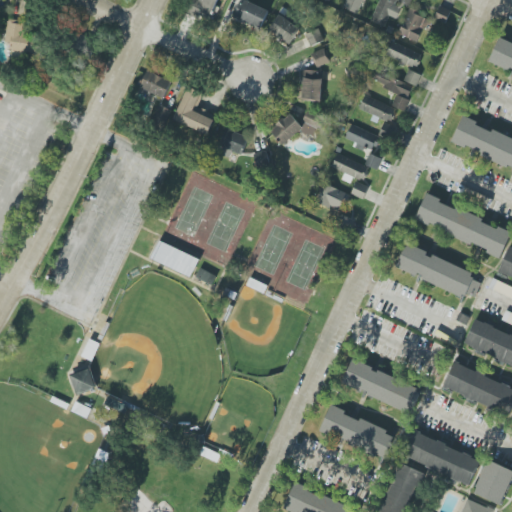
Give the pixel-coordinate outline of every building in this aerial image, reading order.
[(193,0),(188,14),(210,21),(217,0),(193,0)] [(240,0),(233,17),(261,30),(270,11),(245,0),(240,0)] [(346,0),(343,8),(357,14),(362,0),(346,0)] [(397,19),(403,4),(410,7),(412,0),(379,0),(371,22),(385,27),(389,16),(397,19)] [(434,20),(446,25),(451,11),(439,7),(434,20)] [(418,43),(429,20),(409,11),(398,33),(418,43)] [(289,44),(300,28),(279,14),(268,30),(289,44)] [(23,21),(7,19),(5,42),(10,43),(9,51),(34,54),(37,35),(22,33),(23,21)] [(324,40),(319,28),(306,35),(311,46),(324,40)] [(511,44),(499,39),(489,63),(511,72),(511,44)] [(422,55),(391,41),(385,55),(416,69),(422,55)] [(311,54),(317,68),(330,62),(324,48),(311,54)] [(323,71),(303,70),(302,100),(322,101),(323,71)] [(392,106),(404,111),(415,86),(377,70),(372,82),(398,92),(392,106)] [(421,76),(409,70),(404,81),(416,87),(421,76)] [(140,89),(165,98),(172,80),(147,71),(140,89)] [(209,134),(216,114),(198,108),(204,92),(187,86),(174,122),(209,134)] [(396,108),(364,96),(359,110),(391,122),(396,108)] [(302,123),(284,115),(274,137),(289,144),(296,130),(314,138),(324,117),(308,110),(302,123)] [(452,145),(511,167),(511,138),(462,120),(452,145)] [(397,128),(385,123),(379,134),(392,140),(397,128)] [(346,139),(356,143),(355,148),(375,154),(381,135),(350,126),(346,139)] [(221,148),(243,154),(248,136),(225,130),(221,148)] [(271,165),(268,152),(254,155),(257,168),(271,165)] [(377,170),(382,159),(369,154),(365,165),(377,170)] [(352,194),(364,199),(369,187),(357,182),(352,194)] [(340,212),(348,194),(324,184),(316,202),(340,212)] [(511,231),(425,196),(415,221),(502,256),(511,231)] [(191,277),(199,259),(160,241),(151,259),(191,277)] [(465,296),(466,294),(475,297),(481,283),(471,280),(475,271),(406,245),(397,270),(465,296)] [(498,274),(511,279),(511,250),(508,249),(498,274)] [(217,276),(201,268),(196,278),(212,285),(217,276)] [(511,335),(474,321),(465,346),(511,364),(511,335)] [(98,343),(89,340),(82,357),(92,361),(98,343)] [(422,389),(353,360),(343,384),(411,413),(422,389)] [(443,388),(509,415),(511,409),(511,386),(454,363),(443,388)] [(70,376),(77,396),(98,388),(90,368),(70,376)] [(321,432),(385,457),(394,432),(330,408),(321,432)] [(470,485),(481,460),(415,432),(405,458),(470,485)] [(501,505),(511,480),(511,470),(488,460),(474,494),(501,505)] [(378,511),(405,511),(421,471),(398,462),(378,511)] [(284,511),(288,511),(358,511),(359,509),(294,485),(284,511)] [(461,511),(492,511),(494,510),(467,499),(461,511)]
